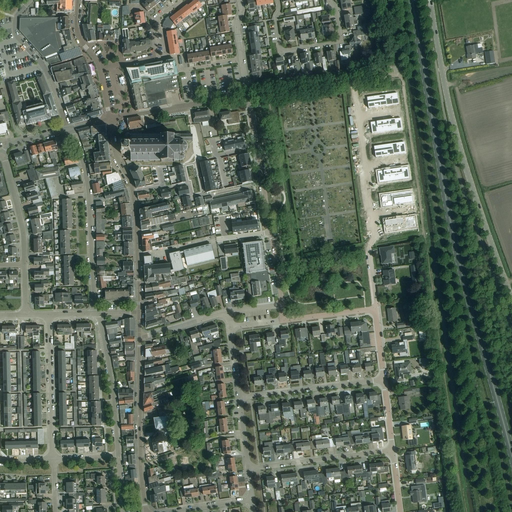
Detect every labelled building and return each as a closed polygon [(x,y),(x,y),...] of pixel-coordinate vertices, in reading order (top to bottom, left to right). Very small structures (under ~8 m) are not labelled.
[(72,11),(71,0),(46,0),(47,0),(40,1),(41,5),(47,5),(53,5),(53,6),(52,7),(52,11),(53,12),(58,12),(58,11),(72,11)] [(200,4),(201,3),(199,0),(195,0),(193,2),(199,9),(200,8),(202,11),(204,9),(200,4)] [(254,10),(257,10),(255,0),(248,0),(247,0),(249,12),(250,13),(254,12),(254,11),(254,10)] [(147,12),(152,8),(147,1),(142,5),(147,12)] [(195,12),(199,9),(193,2),(188,6),(196,15),(197,14),(195,12)] [(350,2),(341,4),(342,10),(351,9),(350,2)] [(98,31),(97,25),(98,5),(89,4),(87,24),(87,25),(82,25),(86,39),(87,39),(88,42),(96,41),(95,33),(97,34),(98,34),(98,31)] [(196,15),(188,6),(187,5),(183,8),(188,16),(191,14),(193,16),(194,15),(195,16),(196,15)] [(186,17),(188,16),(183,8),(178,12),(186,22),(188,20),(186,17)] [(184,23),(186,22),(178,12),(173,16),(179,23),(182,20),(184,23)] [(207,25),(219,23),(227,21),(227,16),(232,15),(220,17),(218,17),(219,20),(209,22),(209,19),(206,19),(207,25)] [(329,15),(324,16),(321,17),(322,23),(323,26),(324,26),(325,30),(326,35),(334,34),(332,24),(330,25),(329,22),(330,22),(329,15)] [(345,23),(357,21),(356,17),(353,18),(352,15),(349,15),(348,15),(347,15),(347,16),(344,16),(345,23)] [(177,24),(179,23),(173,16),(170,18),(169,16),(167,18),(173,25),(174,24),(178,28),(179,27),(177,24)] [(69,30),(69,29),(70,29),(70,18),(54,18),(35,18),(20,19),(19,31),(24,36),(44,58),(59,52),(54,33),(57,33),(57,32),(69,30)] [(172,26),(173,25),(167,18),(165,19),(166,21),(165,22),(165,23),(164,22),(162,25),(171,29),(172,26)] [(357,21),(345,23),(346,29),(350,29),(351,29),(354,28),(354,25),(357,24),(357,21)] [(248,33),(257,32),(256,27),(259,27),(258,23),(251,24),(252,27),(248,27),(248,32),(248,33)] [(103,30),(102,41),(114,41),(114,39),(118,39),(119,30),(114,30),(114,32),(110,32),(110,25),(103,25),(103,30)] [(306,30),(308,39),(314,38),(312,26),(309,27),(310,29),(306,30)] [(287,42),(294,40),(293,36),(294,36),(293,28),(289,29),(290,31),(284,32),(285,38),(286,38),(287,42)] [(308,39),(306,30),(303,31),(302,28),(299,28),(301,40),(308,39)] [(342,52),(340,52),(340,57),(341,61),(347,60),(348,58),(347,55),(350,54),(351,53),(352,53),(352,50),(353,48),(356,50),(357,49),(359,47),(358,45),(360,45),(361,43),(361,41),(359,40),(357,40),(357,39),(356,38),(357,36),(361,36),(367,35),(366,29),(361,30),(357,31),(353,31),(353,37),(352,40),(352,41),(351,41),(349,43),(349,45),(350,45),(349,46),(345,46),(344,47),(345,50),(342,50),(342,52)] [(64,53),(78,47),(77,46),(75,44),(73,41),(71,38),(70,35),(70,32),(70,30),(69,30),(57,32),(57,33),(60,44),(62,43),(64,53)] [(125,40),(121,40),(123,54),(131,53),(130,53),(131,53),(131,52),(129,43),(128,30),(124,30),(125,40)] [(182,40),(177,41),(176,31),(166,32),(167,32),(168,34),(167,34),(167,38),(168,38),(169,40),(168,40),(169,47),(170,47),(170,49),(169,49),(170,53),(171,53),(171,55),(170,55),(179,53),(178,44),(182,43),(182,40)] [(487,46),(491,47),(492,41),(495,41),(496,35),(493,34),(492,35),(487,34),(486,42),(487,42),(487,46)] [(471,46),(466,47),(467,53),(468,53),(468,55),(467,55),(468,59),(473,59),(475,58),(476,58),(475,54),(482,53),(482,48),(481,44),(477,45),(473,45),(473,46),(471,46)] [(76,58),(82,55),(78,47),(64,53),(60,55),(51,58),(46,60),(51,65),(76,58)] [(327,52),(328,57),(329,64),(333,63),(332,61),(335,60),(334,51),(327,52)] [(494,63),(493,51),(485,52),(486,64),(494,63)] [(313,55),(314,60),(315,64),(322,63),(323,69),(326,68),(325,60),(322,61),(321,53),(313,55)] [(301,59),(302,64),(306,64),(307,72),(314,71),(312,62),(312,64),(309,64),(308,57),(308,54),(301,55),(301,59)] [(288,57),(288,62),(289,67),(294,66),(295,72),(300,71),(298,62),(296,62),(294,56),(288,57)] [(83,57),(75,61),(77,68),(87,65),(83,57)] [(282,57),(275,59),(276,62),(275,62),(276,63),(277,66),(277,69),(278,70),(280,70),(281,73),(284,72),(285,74),(288,73),(287,71),(286,66),(284,66),(282,57)] [(160,80),(172,77),(177,76),(178,76),(175,61),(175,60),(174,60),(174,59),(173,59),(166,61),(163,62),(162,62),(144,65),(144,66),(140,67),(140,66),(131,68),(131,69),(129,69),(127,69),(128,73),(128,74),(129,78),(129,79),(129,81),(130,81),(130,85),(131,86),(160,80)] [(51,67),(50,69),(55,82),(57,83),(58,83),(63,82),(71,80),(77,78),(79,78),(90,75),(87,65),(77,68),(75,61),(52,67),(51,67)] [(251,73),(261,72),(263,71),(262,66),(265,65),(264,65),(251,67),(252,71),(251,72),(251,73)] [(36,76),(37,77),(38,81),(39,83),(42,90),(42,91),(44,95),(43,96),(44,98),(47,106),(23,112),(22,106),(20,102),(18,97),(18,96),(16,88),(16,87),(14,82),(8,83),(13,103),(12,104),(18,125),(26,123),(27,126),(51,119),(50,117),(58,115),(51,93),(50,93),(42,74),(36,76)] [(82,89),(93,85),(90,75),(79,78),(82,85),(81,85),(82,89)] [(147,102),(166,99),(165,92),(179,89),(177,76),(172,77),(160,80),(131,86),(134,104),(147,102)] [(82,101),(84,101),(97,97),(93,85),(82,89),(79,90),(82,101)] [(63,97),(68,95),(73,93),(71,87),(67,88),(61,90),(63,97)] [(0,99),(2,99),(2,98),(5,97),(4,89),(0,90),(2,95),(0,95),(0,135),(9,134),(8,132),(5,121),(8,121),(10,120),(8,111),(6,111),(1,112),(1,115),(0,115),(0,99)] [(63,97),(62,97),(66,107),(71,105),(68,95),(63,97)] [(99,103),(97,97),(84,101),(86,106),(91,105),(99,103)] [(147,102),(134,104),(136,111),(167,105),(166,99),(147,102)] [(83,111),(81,112),(82,115),(84,115),(86,114),(87,114),(93,112),(101,110),(99,103),(91,105),(92,109),(83,111)] [(73,104),(66,107),(68,113),(75,111),(75,110),(73,104)] [(90,113),(82,115),(80,109),(76,110),(76,111),(75,111),(75,113),(74,114),(69,116),(72,124),(101,116),(102,115),(101,110),(90,113)] [(210,121),(209,109),(200,110),(200,111),(198,111),(197,111),(192,112),(194,123),(210,121)] [(230,114),(230,113),(230,112),(219,113),(220,121),(228,119),(229,124),(240,123),(239,117),(234,118),(233,113),(230,114)] [(138,128),(142,127),(140,117),(127,119),(130,130),(134,129),(137,128),(137,126),(138,126),(138,128)] [(101,134),(107,133),(106,125),(91,127),(77,130),(79,135),(81,140),(86,139),(86,138),(86,136),(91,135),(101,134)] [(149,135),(149,134),(143,134),(143,135),(131,135),(128,133),(127,133),(125,134),(126,136),(127,137),(127,141),(130,141),(130,144),(123,144),(121,142),(120,144),(122,145),(122,151),(120,153),(122,154),(124,154),(125,152),(131,153),(131,155),(128,155),(128,160),(131,160),(131,162),(137,162),(138,162),(143,161),(143,162),(150,162),(150,161),(155,161),(155,162),(156,162),(156,161),(161,161),(161,162),(174,162),(174,161),(180,161),(180,162),(180,160),(182,160),(182,161),(183,160),(182,160),(184,158),(184,159),(184,158),(184,156),(185,156),(184,155),(183,154),(184,154),(184,153),(185,152),(186,152),(187,150),(188,150),(188,149),(187,149),(187,146),(188,146),(187,146),(186,144),(186,143),(186,142),(192,141),(192,135),(191,135),(191,132),(187,132),(187,135),(180,135),(180,134),(179,134),(179,135),(174,135),(174,134),(161,134),(161,135),(155,135),(155,134),(155,135),(149,135)] [(99,142),(107,141),(107,133),(101,134),(101,136),(98,136),(99,142)] [(67,135),(55,139),(56,141),(58,150),(59,152),(61,152),(60,148),(62,147),(62,149),(66,148),(66,146),(67,146),(70,145),(70,143),(67,135)] [(237,139),(233,140),(235,149),(239,148),(243,147),(245,146),(243,137),(237,138),(237,139)] [(228,142),(223,143),(225,151),(235,149),(233,140),(228,141),(228,142)] [(55,150),(58,150),(56,141),(50,142),(54,159),(56,158),(55,150)] [(104,152),(109,152),(107,141),(99,142),(100,149),(94,149),(95,152),(100,151),(100,150),(101,150),(104,150),(104,152)] [(51,159),(54,159),(50,142),(44,144),(46,153),(49,152),(51,159)] [(38,155),(36,146),(29,147),(31,156),(32,156),(33,158),(31,159),(33,163),(37,162),(36,155),(38,155)] [(31,161),(29,155),(27,150),(24,152),(25,154),(22,155),(21,152),(14,155),(16,163),(27,160),(28,162),(31,161)] [(110,161),(109,152),(104,152),(104,150),(101,150),(100,150),(100,151),(100,153),(94,153),(95,163),(110,161)] [(239,156),(238,156),(239,162),(240,162),(250,160),(248,154),(244,155),(244,154),(244,153),(239,155),(239,156)] [(79,163),(77,155),(64,158),(65,166),(79,163)] [(100,171),(111,170),(110,162),(88,165),(90,175),(95,174),(96,174),(100,174),(100,172),(100,171)] [(173,173),(169,173),(169,177),(184,174),(184,173),(184,172),(184,168),(183,169),(182,165),(175,167),(172,168),(173,173)] [(52,177),(60,176),(59,167),(58,166),(57,167),(35,170),(35,171),(36,174),(37,177),(38,180),(41,179),(45,179),(52,177)] [(79,170),(79,167),(74,168),(68,169),(70,177),(75,176),(80,175),(80,172),(79,172),(78,170),(79,170)] [(135,169),(130,172),(134,181),(135,181),(134,181),(135,185),(136,185),(136,186),(136,189),(138,188),(141,188),(145,187),(143,178),(143,177),(139,168),(135,169)] [(106,175),(112,174),(111,170),(100,171),(100,172),(103,172),(103,175),(102,175),(102,178),(106,177),(106,175)] [(249,170),(238,172),(240,178),(241,178),(250,176),(250,175),(251,175),(250,171),(249,171),(249,170)] [(113,184),(121,180),(117,172),(112,174),(106,175),(106,177),(102,178),(103,178),(103,180),(104,180),(105,186),(108,185),(112,184),(113,184)] [(184,174),(169,177),(170,180),(177,179),(178,184),(186,182),(184,174)] [(114,191),(126,188),(121,180),(113,184),(114,186),(112,187),(114,191)] [(32,194),(36,192),(39,191),(38,186),(35,186),(33,182),(23,185),(25,192),(31,190),(32,194)] [(100,189),(99,183),(98,183),(92,184),(94,194),(100,193),(100,189)] [(188,186),(177,188),(179,196),(182,195),(189,194),(188,186)] [(123,197),(129,195),(127,188),(126,188),(114,191),(104,194),(106,199),(122,195),(123,197)] [(166,190),(160,191),(161,195),(162,198),(172,196),(170,190),(170,189),(166,190)] [(202,197),(195,198),(197,207),(210,204),(211,210),(245,203),(245,204),(254,202),(251,191),(243,193),(213,200),(212,196),(204,198),(205,202),(203,202),(202,197)] [(36,192),(32,194),(26,195),(28,202),(34,200),(35,204),(42,201),(40,196),(38,196),(36,192)] [(189,194),(182,195),(182,198),(184,208),(186,208),(190,207),(192,206),(191,203),(190,196),(189,196),(189,194)] [(129,195),(123,197),(118,198),(120,204),(125,203),(130,201),(129,195)] [(39,216),(40,216),(45,214),(44,211),(39,213),(37,207),(43,206),(42,202),(33,205),(34,208),(28,209),(30,216),(39,214),(39,216)] [(140,218),(151,215),(151,214),(171,209),(169,202),(158,205),(149,207),(140,210),(140,218)] [(114,218),(122,217),(122,216),(126,216),(131,215),(130,209),(121,210),(122,213),(118,213),(118,216),(117,216),(117,215),(114,216),(114,218)] [(2,223),(8,221),(10,221),(8,212),(6,213),(6,210),(0,211),(0,215),(0,216),(2,223)] [(141,222),(165,216),(164,212),(159,213),(159,215),(152,216),(151,215),(140,218),(141,222)] [(165,216),(141,222),(141,231),(148,229),(148,226),(176,220),(175,215),(176,215),(176,213),(165,216)] [(32,228),(40,226),(39,219),(31,221),(32,228)] [(5,234),(11,232),(13,232),(11,223),(9,224),(8,221),(2,223),(0,223),(0,227),(3,227),(5,234)] [(175,234),(174,229),(173,224),(162,227),(163,231),(170,230),(171,235),(175,234)] [(40,226),(32,228),(33,234),(42,233),(40,226)] [(14,243),(14,244),(16,243),(14,235),(12,235),(11,232),(5,234),(1,235),(3,239),(6,238),(8,245),(14,243)] [(142,235),(142,241),(155,239),(157,238),(158,238),(159,237),(157,232),(152,233),(147,234),(142,235)] [(34,243),(34,247),(43,246),(43,242),(45,243),(45,240),(53,239),(53,235),(43,236),(43,239),(34,240),(34,243)] [(143,246),(151,244),(151,242),(155,242),(157,241),(165,239),(164,236),(162,237),(159,237),(158,238),(157,238),(155,239),(142,241),(143,246)] [(245,243),(242,244),(246,276),(248,289),(248,293),(246,293),(247,295),(247,297),(252,296),(253,296),(261,295),(259,282),(268,280),(267,270),(264,270),(263,266),(265,265),(262,241),(259,242),(257,242),(257,243),(247,245),(247,243),(245,243)] [(8,245),(4,246),(4,249),(8,249),(8,257),(17,256),(16,248),(14,248),(14,244),(14,243),(8,245)] [(151,244),(143,246),(143,253),(148,251),(158,249),(163,248),(162,244),(157,246),(152,247),(151,244)] [(152,256),(143,257),(144,266),(145,275),(154,275),(162,275),(161,274),(169,274),(170,274),(170,273),(184,269),(182,263),(186,262),(187,266),(214,259),(210,244),(183,251),(184,251),(180,252),(179,251),(169,254),(173,270),(170,271),(170,264),(151,265),(150,264),(153,264),(152,256)] [(237,244),(224,246),(225,254),(232,253),(232,256),(237,256),(237,253),(238,253),(237,244)] [(43,246),(34,247),(34,253),(43,253),(43,256),(53,255),(53,252),(45,252),(45,250),(43,250),(43,246)] [(386,262),(386,263),(395,262),(390,263),(389,254),(393,253),(392,247),(393,247),(380,248),(380,249),(381,249),(382,254),(381,254),(382,262),(386,262)] [(48,256),(43,257),(38,257),(38,258),(34,259),(34,266),(36,266),(37,266),(43,265),(43,262),(48,262),(48,256)] [(116,271),(122,271),(133,271),(133,262),(128,262),(123,262),(123,269),(121,269),(121,267),(116,267),(116,271)] [(49,269),(46,269),(41,269),(41,272),(35,272),(35,279),(43,279),(43,275),(49,275),(49,269)] [(393,270),(388,271),(383,271),(384,279),(383,279),(384,285),(395,284),(393,270)] [(9,274),(6,274),(6,272),(0,271),(0,280),(5,280),(5,284),(10,283),(10,280),(9,274)] [(10,280),(17,280),(17,283),(21,283),(20,278),(18,278),(18,271),(9,272),(9,274),(10,280)] [(155,283),(154,275),(145,275),(145,283),(151,283),(155,283)] [(185,276),(171,280),(164,281),(157,283),(157,284),(151,285),(150,285),(146,286),(145,286),(145,292),(150,291),(159,289),(159,287),(162,286),(162,287),(186,282),(185,276)] [(48,282),(46,282),(41,282),(41,285),(35,285),(35,292),(44,292),(43,287),(48,287),(48,282)] [(222,295),(221,290),(220,286),(215,287),(216,290),(207,293),(209,299),(210,299),(213,307),(218,305),(215,297),(222,295)] [(236,289),(236,288),(236,286),(233,286),(233,288),(229,289),(231,301),(231,300),(238,300),(236,289)] [(134,287),(116,287),(116,291),(105,291),(105,293),(105,300),(129,299),(129,301),(130,301),(131,300),(131,299),(130,298),(130,297),(134,297),(134,287)] [(85,301),(85,299),(84,299),(84,297),(83,297),(83,296),(82,296),(82,295),(81,294),(80,293),(77,293),(77,288),(72,288),(72,296),(72,298),(75,298),(75,304),(83,304),(83,301),(85,301)] [(239,288),(236,288),(236,289),(238,300),(244,299),(245,299),(244,295),(247,295),(246,293),(244,294),(243,291),(239,291),(239,288)] [(150,294),(145,295),(146,301),(151,300),(168,296),(168,295),(167,291),(150,294)] [(59,302),(62,302),(62,294),(55,294),(55,296),(53,296),(53,295),(53,298),(53,305),(59,304),(59,302)] [(72,298),(72,296),(69,296),(69,294),(62,294),(62,302),(66,302),(66,304),(72,304),(72,298)] [(49,298),(53,298),(53,295),(42,295),(42,298),(35,298),(35,305),(44,305),(44,301),(49,301),(49,298)] [(202,305),(203,305),(205,310),(210,308),(206,297),(200,299),(200,298),(190,301),(191,308),(198,306),(198,304),(201,303),(202,305)] [(172,305),(170,298),(168,298),(162,300),(162,302),(150,306),(146,307),(145,307),(145,314),(157,311),(156,308),(163,306),(163,307),(172,305)] [(397,321),(395,308),(390,309),(387,310),(389,322),(397,321)] [(159,315),(161,314),(160,310),(157,311),(145,314),(145,318),(159,315)] [(146,323),(155,321),(154,319),(162,317),(161,314),(159,315),(145,318),(146,323)] [(127,337),(135,337),(134,318),(125,319),(120,321),(121,326),(125,325),(125,330),(126,330),(126,337),(127,337)] [(155,321),(146,323),(146,329),(166,323),(164,318),(155,321)] [(116,322),(105,323),(108,335),(114,334),(114,330),(114,328),(117,327),(116,322)] [(344,328),(344,333),(345,335),(351,334),(351,335),(353,335),(354,336),(356,335),(357,334),(359,334),(360,348),(370,346),(368,333),(367,333),(366,323),(361,323),(361,322),(350,323),(351,327),(344,328)] [(210,333),(211,335),(214,334),(215,334),(218,333),(218,331),(216,325),(209,327),(210,333)] [(326,329),(327,338),(332,337),(332,333),(338,332),(338,336),(343,336),(342,328),(337,328),(337,329),(334,329),(333,325),(326,326),(326,328),(326,329)] [(210,333),(209,327),(201,329),(203,335),(204,339),(208,338),(209,341),(213,340),(211,336),(211,335),(210,333)] [(320,335),(320,332),(319,327),(312,328),(313,336),(320,335)] [(307,336),(307,334),(306,329),(295,330),(296,338),(307,336)] [(201,343),(199,335),(197,331),(190,333),(192,339),(195,338),(197,344),(201,343)] [(288,339),(288,336),(288,331),(280,332),(281,339),(278,339),(279,347),(286,346),(285,339),(288,339)] [(275,345),(274,338),(274,333),(266,334),(267,342),(271,342),(272,345),(275,345)] [(260,342),(260,340),(259,335),(249,336),(251,352),(257,351),(256,343),(260,342)] [(135,349),(135,342),(124,342),(123,338),(116,339),(115,339),(109,341),(110,347),(112,347),(111,345),(120,342),(121,347),(120,348),(125,347),(125,349),(135,349)] [(395,346),(392,346),(393,353),(398,353),(399,353),(400,357),(409,355),(407,340),(403,341),(404,342),(400,343),(395,343),(395,346)] [(151,352),(169,349),(168,345),(165,346),(150,349),(145,350),(145,353),(151,352)] [(151,352),(145,353),(145,358),(153,356),(170,353),(169,349),(151,352)] [(356,349),(358,360),(351,361),(353,373),(360,372),(359,365),(362,364),(361,355),(360,349),(356,349)] [(135,360),(135,355),(125,355),(125,352),(120,353),(119,353),(120,357),(126,357),(126,360),(130,360),(135,360)] [(338,367),(337,359),(336,352),(333,352),(335,364),(332,365),(332,368),(328,368),(329,376),(336,375),(335,367),(338,367)] [(325,366),(325,360),(324,353),(319,354),(321,365),(319,365),(319,369),(315,369),(316,377),(324,376),(323,366),(325,366)] [(162,359),(153,361),(145,363),(145,369),(154,367),(154,364),(158,363),(158,364),(163,363),(162,359)] [(422,368),(430,368),(430,364),(430,361),(426,359),(419,359),(419,364),(421,364),(422,368)] [(204,366),(204,365),(203,361),(196,363),(190,365),(192,370),(202,367),(204,366)] [(129,372),(134,372),(134,362),(128,362),(128,366),(126,367),(127,372),(129,372)] [(410,362),(399,363),(394,364),(396,382),(404,381),(403,374),(411,373),(410,362)] [(289,374),(287,363),(284,363),(285,367),(281,368),(282,374),(279,374),(279,378),(279,379),(279,380),(279,382),(287,381),(286,374),(289,374)] [(174,370),(179,368),(178,366),(170,369),(169,364),(145,370),(144,376),(149,375),(165,371),(165,374),(172,373),(171,371),(174,370)] [(301,373),(300,368),(300,365),(293,366),(294,372),(291,372),(292,380),(299,379),(298,373),(301,373)] [(347,366),(340,366),(341,374),(348,373),(347,366)] [(276,375),(276,370),(276,368),(268,369),(269,376),(266,376),(266,379),(266,380),(267,383),(274,382),(273,375),(276,375)] [(258,378),(254,378),(255,385),(262,384),(261,378),(264,377),(263,370),(257,371),(258,378)] [(158,381),(154,382),(154,383),(144,384),(144,393),(149,392),(154,391),(153,387),(155,387),(154,385),(158,384),(165,382),(164,379),(162,379),(158,381)] [(219,391),(225,391),(225,384),(218,385),(218,388),(210,390),(211,392),(219,391)] [(119,399),(133,398),(133,390),(131,391),(131,389),(117,389),(119,399)] [(145,400),(153,397),(152,395),(155,395),(165,391),(165,389),(162,390),(154,392),(149,393),(144,394),(144,400),(145,400)] [(369,396),(366,396),(366,397),(367,407),(372,407),(372,405),(371,400),(377,400),(376,392),(369,393),(369,396)] [(367,404),(366,397),(363,397),(363,394),(355,395),(356,402),(357,405),(363,404),(364,412),(368,411),(368,407),(367,404)] [(342,404),(343,410),(343,413),(350,412),(349,403),(352,403),(351,395),(344,396),(345,403),(342,404)] [(159,401),(162,400),(167,398),(166,396),(162,397),(153,400),(153,397),(145,400),(144,400),(144,406),(159,401)] [(343,410),(342,404),(339,404),(338,397),(331,398),(332,405),(336,405),(337,415),(343,414),(343,413),(343,410)] [(408,397),(403,397),(398,398),(399,402),(400,402),(401,410),(410,408),(408,397)] [(320,407),(318,407),(319,416),(325,415),(324,407),(327,406),(327,403),(326,398),(319,399),(320,407)] [(159,401),(144,406),(144,412),(149,411),(153,409),(152,407),(163,403),(162,400),(159,401)] [(314,400),(307,401),(307,406),(308,408),(308,413),(312,413),(312,414),(313,414),(315,425),(320,425),(319,417),(319,416),(318,407),(315,407),(314,400)] [(294,402),(294,407),(295,410),(300,409),(301,418),(306,417),(305,409),(302,409),(301,401),(294,402)] [(282,408),(282,407),(283,413),(283,415),(284,417),(285,418),(286,418),(291,420),(291,422),(294,421),(292,408),(290,409),(289,403),(282,404),(282,407),(282,408)] [(271,413),(269,413),(270,423),(273,423),(272,419),(276,419),(275,413),(278,412),(278,409),(277,404),(271,405),(271,413)] [(168,405),(165,406),(157,409),(159,418),(154,419),(156,430),(158,430),(159,432),(163,432),(164,437),(173,435),(168,405)] [(265,406),(258,407),(258,411),(260,421),(266,420),(266,423),(270,423),(270,424),(270,423),(269,413),(266,413),(265,406)] [(121,425),(134,424),(133,415),(128,415),(128,420),(124,420),(124,414),(120,414),(121,425)] [(407,426),(402,427),(403,427),(403,435),(403,440),(406,439),(406,440),(408,440),(408,446),(417,445),(416,439),(411,440),(411,439),(412,439),(410,426),(407,426)] [(353,444),(352,434),(351,434),(351,431),(348,432),(348,435),(342,436),(343,446),(350,445),(353,444)] [(371,432),(373,442),(379,441),(379,442),(378,431),(373,432),(371,432)] [(373,443),(373,442),(371,432),(361,433),(363,443),(369,443),(369,444),(373,443)] [(356,444),(363,443),(361,433),(352,434),(353,444),(356,444)] [(105,444),(104,440),(102,440),(102,439),(98,439),(98,435),(92,435),(92,443),(95,443),(95,447),(102,447),(102,444),(105,444)] [(323,448),(322,438),(321,435),(315,436),(312,436),(312,437),(312,439),(312,441),(313,449),(316,449),(323,448)] [(336,447),(343,446),(342,436),(338,437),(339,439),(335,440),(335,438),(332,439),(333,447),(336,447)] [(333,447),(332,439),(329,439),(328,437),(322,438),(323,448),(330,447),(333,447)] [(304,451),(303,441),(302,441),(302,440),(292,441),(294,452),(296,451),(296,452),(304,451)] [(313,449),(312,441),(309,441),(309,440),(303,441),(304,451),(310,450),(313,449)] [(152,443),(153,443),(154,454),(163,452),(162,447),(161,442),(161,441),(152,443)] [(289,446),(283,446),(284,453),(290,452),(294,452),(292,441),(292,444),(289,444),(289,446)] [(273,446),(272,446),(272,442),(264,443),(264,445),(265,448),(263,448),(264,456),(270,455),(274,454),(273,446)] [(284,453),(283,446),(280,447),(280,443),(276,443),(276,445),(273,446),(274,454),(277,454),(284,453)] [(416,455),(415,452),(407,453),(407,456),(405,456),(407,471),(411,470),(411,474),(416,473),(415,470),(416,469),(414,456),(416,455)] [(136,464),(135,455),(123,456),(123,462),(129,462),(129,465),(136,464)] [(376,464),(377,471),(384,470),(384,473),(388,472),(387,467),(383,467),(383,463),(376,464)] [(370,472),(366,472),(367,480),(371,480),(370,472),(373,472),(377,471),(376,464),(369,465),(370,472)] [(351,475),(355,474),(354,466),(347,467),(347,470),(343,470),(344,472),(344,480),(345,480),(349,480),(348,477),(352,477),(351,475)] [(367,480),(366,473),(366,472),(366,470),(362,470),(361,466),(354,466),(355,474),(359,474),(359,476),(362,476),(363,481),(367,480)] [(148,478),(156,475),(155,470),(153,471),(153,468),(147,470),(148,478)] [(339,468),(332,469),(333,480),(334,480),(340,479),(340,480),(344,480),(344,472),(339,472),(339,468)] [(330,481),(333,480),(332,469),(325,470),(326,474),(322,474),(322,479),(323,481),(327,480),(327,478),(329,478),(329,480),(330,481)] [(136,470),(129,471),(130,479),(128,479),(128,477),(125,477),(126,483),(134,482),(134,478),(137,478),(136,470)] [(310,472),(312,484),(315,483),(319,483),(319,484),(323,483),(323,481),(322,479),(322,474),(322,473),(318,474),(317,471),(310,472)] [(309,484),(312,484),(310,472),(304,473),(305,480),(308,480),(309,484)] [(91,474),(91,479),(91,480),(97,480),(97,484),(105,484),(104,477),(98,477),(98,474),(91,474)] [(289,475),(289,482),(293,482),(294,486),(298,485),(296,474),(289,475)] [(158,481),(158,482),(158,483),(159,482),(160,483),(164,482),(163,479),(159,480),(159,479),(157,479),(156,475),(148,478),(149,484),(154,483),(158,481)] [(286,483),(289,482),(289,475),(281,476),(283,487),(286,487),(286,483)] [(275,487),(275,491),(279,491),(279,489),(279,483),(275,483),(274,477),(266,478),(267,485),(268,485),(268,488),(275,487)] [(64,488),(76,488),(78,488),(78,485),(76,486),(76,479),(69,480),(69,483),(66,483),(66,486),(64,486),(64,488)] [(33,489),(36,489),(48,489),(48,487),(46,487),(46,484),(43,484),(43,481),(36,481),(36,486),(33,487),(33,489)] [(158,484),(160,483),(159,482),(158,483),(158,482),(154,484),(149,485),(149,490),(153,489),(155,495),(160,493),(166,492),(165,485),(159,487),(158,484)] [(203,495),(210,494),(208,484),(199,486),(200,489),(202,489),(203,495)] [(208,484),(210,494),(216,493),(215,486),(209,487),(208,484)] [(192,497),(190,485),(190,486),(183,487),(184,490),(180,491),(181,498),(185,497),(185,498),(192,497)] [(190,485),(192,497),(198,496),(197,489),(194,490),(193,485),(190,485)] [(412,491),(410,492),(410,496),(412,495),(413,503),(418,502),(421,502),(425,502),(426,501),(424,485),(411,487),(412,491)] [(69,496),(78,496),(78,493),(76,493),(76,488),(64,488),(64,490),(66,490),(67,493),(69,493),(69,496)] [(48,489),(36,489),(36,498),(43,497),(43,494),(46,494),(46,491),(48,491),(48,489)] [(163,500),(167,500),(165,493),(162,493),(157,495),(150,496),(151,503),(158,502),(158,498),(163,497),(163,500)] [(64,505),(79,504),(76,504),(76,499),(78,499),(78,496),(69,496),(69,499),(66,499),(66,503),(64,503),(64,505)] [(439,503),(433,504),(434,508),(444,507),(443,498),(438,498),(439,503)] [(38,510),(46,510),(46,503),(38,503),(38,500),(31,500),(31,501),(29,501),(29,504),(31,504),(36,504),(36,507),(38,507),(38,510)] [(389,500),(385,501),(385,504),(381,504),(382,511),(387,511),(391,511),(389,500)] [(23,506),(23,503),(9,504),(9,507),(3,507),(2,511),(12,511),(12,510),(16,510),(16,507),(18,507),(18,506),(23,506)] [(336,511),(335,503),(332,503),(333,511),(344,511),(344,510),(336,511)] [(360,503),(357,503),(350,504),(351,508),(348,509),(348,511),(358,511),(361,511),(360,503)]
